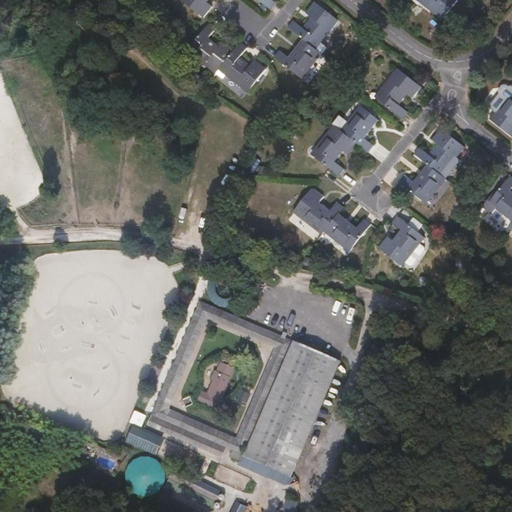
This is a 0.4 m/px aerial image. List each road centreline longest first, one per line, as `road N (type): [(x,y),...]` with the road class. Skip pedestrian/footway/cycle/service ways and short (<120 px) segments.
road 1 (unclassified): [(0,242),(151,239),(511,335)]
road 2 (track): [(300,511),(379,299)]
road 3 (residential): [(511,26),(467,62),(453,63),(419,53),(352,0)]
